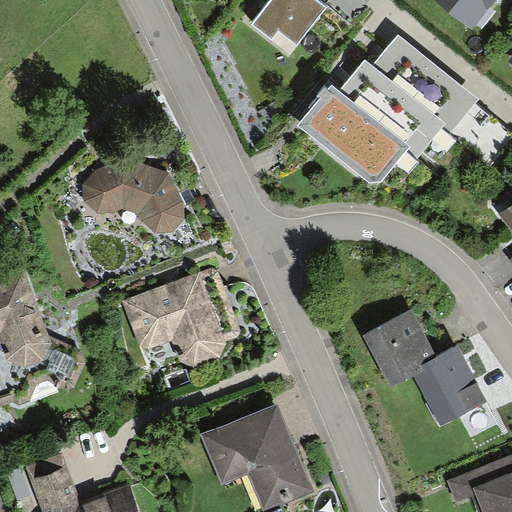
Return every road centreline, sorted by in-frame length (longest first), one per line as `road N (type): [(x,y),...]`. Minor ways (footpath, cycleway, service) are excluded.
road 1 (residential): [(511,323),(432,240),(362,223),(301,228),(260,243)]
road 2 (residential): [(260,243),(373,511)]
road 3 (residential): [(144,0),(260,243)]
